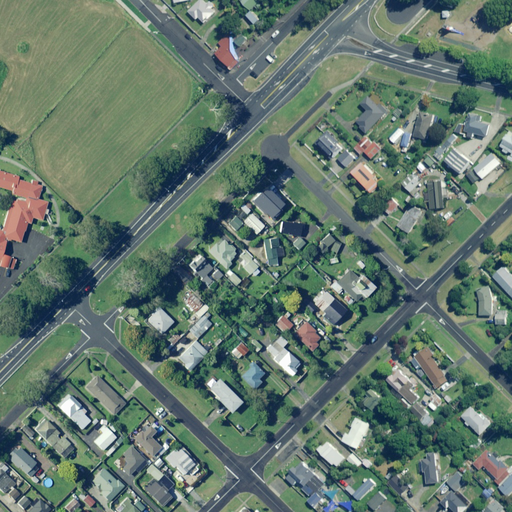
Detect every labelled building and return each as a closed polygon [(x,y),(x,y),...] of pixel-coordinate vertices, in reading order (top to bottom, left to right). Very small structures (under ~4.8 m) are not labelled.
[(208,6),(202,0),(189,12),(197,20),(199,18),(204,23),(215,13),(211,9),(214,6),(211,3),(208,6)] [(240,0),(251,11),(262,0),(240,0)] [(227,24),(219,17),(213,24),(220,31),(227,24)] [(246,40),(242,35),(235,41),(239,46),(246,40)] [(233,58),(226,36),(210,53),(224,66),(233,58)] [(387,113),(369,97),(362,104),(368,111),(357,122),(362,126),(360,127),(367,134),(387,113)] [(435,116),(421,112),(414,136),(428,141),(435,116)] [(478,115),(469,113),(465,132),(487,137),(490,125),(476,121),(478,115)] [(339,143),(328,131),(315,143),(319,147),(322,145),(333,157),(342,149),(338,144),(339,143)] [(508,154),(509,151),(511,152),(511,153),(511,156),(511,132),(510,131),(501,147),(504,149),(503,151),(508,154)] [(412,134),(406,132),(402,146),(408,148),(412,134)] [(457,138),(453,134),(448,140),(451,143),(457,138)] [(374,144),(367,136),(355,148),(362,155),(365,151),(372,159),(383,149),(376,142),(374,144)] [(449,148),(444,144),(440,149),(445,153),(449,148)] [(460,174),(470,162),(454,149),(445,161),(460,174)] [(356,159),(347,151),(339,159),(347,168),(356,159)] [(501,163),(493,153),(475,169),(483,179),(501,163)] [(432,161),(428,157),(422,163),(427,167),(432,161)] [(376,177),(362,163),(352,172),(373,193),(381,185),(375,179),(376,177)] [(0,266),(3,254),(0,253),(0,238),(16,243),(23,217),(36,220),(40,201),(31,199),(35,184),(13,178),(14,174),(0,170),(0,266)] [(479,179),(472,171),(467,176),(474,183),(479,179)] [(414,182),(408,176),(401,183),(411,193),(419,184),(415,180),(414,182)] [(444,208),(441,182),(428,183),(430,209),(444,208)] [(281,203),(268,190),(255,203),(265,212),(272,204),(276,208),(281,203)] [(415,201),(409,196),(406,200),(411,205),(415,201)] [(294,205),(286,198),(282,202),(284,204),(281,208),(287,213),(294,205)] [(399,205),(392,198),(382,208),(390,215),(399,205)] [(422,215),(410,207),(398,226),(409,233),(422,215)] [(263,226),(250,214),(243,223),(255,234),(263,226)] [(242,224),(234,217),(228,224),(235,231),(242,224)] [(280,222),(279,234),(299,236),(299,232),(301,232),(302,225),(280,222)] [(328,234),(314,246),(320,253),(334,240),(328,234)] [(236,254),(221,238),(207,252),(225,270),(231,264),(228,262),(236,254)] [(277,249),(276,238),(262,240),(266,267),(277,265),(276,258),(281,257),(280,248),(277,249)] [(298,238),(292,245),(300,253),(307,245),(298,238)] [(339,243),(334,241),(330,251),(336,253),(339,243)] [(251,258),(245,252),(239,257),(246,264),(242,268),(249,275),(257,267),(250,260),(251,258)] [(212,268),(200,257),(194,263),(192,261),(188,266),(201,279),(200,280),(206,286),(213,280),(206,274),(212,268)] [(179,267),(173,274),(185,285),(191,279),(179,267)] [(511,275),(511,276),(503,267),(493,276),(511,297),(511,275)] [(239,281),(228,270),(224,275),(234,286),(239,281)] [(221,275),(216,271),(211,276),(216,280),(221,275)] [(356,280),(347,271),(336,283),(334,282),(330,287),(338,295),(342,290),(354,302),(361,296),(363,298),(373,288),(360,276),(356,280)] [(479,315),(491,316),(493,298),(490,286),(477,289),(480,302),(479,315)] [(345,311),(323,290),(312,303),(324,314),(321,317),(331,326),(345,311)] [(206,309),(191,295),(184,303),(198,317),(206,309)] [(315,308),(306,298),(301,303),(310,313),(315,308)] [(172,322),(157,307),(150,315),(151,316),(146,322),(150,325),(160,335),(172,322)] [(506,310),(496,310),(496,325),(506,325),(506,310)] [(140,324),(128,315),(123,321),(135,330),(140,324)] [(293,327),(281,315),(273,323),(286,335),(293,327)] [(210,325),(202,317),(187,330),(196,339),(210,325)] [(313,330),(305,322),(293,335),(310,352),(316,346),(313,343),(318,338),(311,331),(313,330)] [(177,337),(172,332),(165,338),(170,344),(177,337)] [(286,343),(279,336),(266,350),(274,357),(272,360),(290,376),(295,371),(294,370),(299,364),(282,348),(286,343)] [(254,340),(247,346),(255,353),(261,347),(254,340)] [(204,351),(194,341),(177,358),(184,365),(182,366),(187,372),(202,357),(200,355),(204,351)] [(246,349),(240,343),(230,353),(237,359),(246,349)] [(421,354),(419,350),(414,353),(417,357),(411,361),(417,370),(422,366),(434,384),(432,385),(435,390),(449,381),(429,350),(421,354)] [(263,373),(253,362),(248,366),(250,368),(240,377),(252,390),(260,383),(257,379),(263,373)] [(410,381),(398,369),(387,380),(400,392),(406,386),(410,381)] [(124,404),(96,376),(84,388),(112,416),(124,404)] [(241,403),(218,380),(208,389),(218,399),(216,400),(230,414),(241,403)] [(388,402),(372,388),(367,394),(370,396),(364,403),(377,415),(388,402)] [(85,412),(68,395),(57,406),(81,430),(89,421),(82,414),(85,412)] [(443,401),(437,396),(434,399),(432,397),(430,400),(437,407),(443,401)] [(486,418),(485,419),(480,414),(479,415),(471,407),(461,417),(480,436),(492,424),(486,418)] [(371,425),(354,417),(349,426),(354,428),(350,435),(346,434),(343,442),(359,449),(371,425)] [(55,428),(45,418),(33,430),(63,459),(73,448),(53,429),(55,428)] [(24,425),(20,429),(29,438),(33,434),(24,425)] [(115,438),(103,426),(98,430),(101,433),(93,442),(101,451),(115,438)] [(154,432),(148,427),(142,434),(140,432),(132,440),(150,457),(159,447),(148,437),(154,432)] [(345,459),(328,443),(324,447),(322,446),(318,450),(333,465),(335,464),(338,466),(345,459)] [(136,473),(146,464),(130,447),(121,455),(124,458),(122,459),(127,464),(121,470),(127,476),(134,470),(136,473)] [(35,464),(18,448),(15,451),(14,449),(9,454),(11,456),(7,460),(17,468),(18,468),(29,478),(37,469),(33,466),(35,464)] [(193,464),(180,449),(176,453),(173,451),(164,459),(172,468),(173,467),(181,475),(193,464)] [(500,463),(488,451),(474,465),(480,470),(484,466),(497,479),(495,481),(499,485),(510,474),(507,471),(510,468),(502,461),(500,463)] [(440,483),(436,458),(439,458),(438,454),(436,454),(435,453),(428,454),(429,459),(418,461),(420,473),(426,472),(427,485),(440,483)] [(363,464),(354,454),(348,460),(357,469),(363,464)] [(161,462),(158,459),(153,464),(156,467),(161,462)] [(372,464),(367,460),(363,464),(368,468),(372,464)] [(308,501),(313,506),(330,489),(302,462),(286,479),(294,486),(298,481),(305,487),(307,485),(309,487),(306,490),(312,497),(308,501)] [(469,472),(463,467),(460,470),(465,476),(469,472)] [(102,469),(91,482),(94,484),(93,485),(101,492),(99,494),(109,502),(122,487),(102,469)] [(12,501),(18,494),(12,488),(15,485),(0,470),(0,491),(3,494),(4,493),(12,501)] [(160,478),(152,470),(149,474),(156,481),(160,478)] [(467,481),(459,472),(448,483),(456,492),(467,481)] [(396,483),(391,489),(402,498),(412,486),(397,474),(392,480),(396,483)] [(511,492),(511,474),(499,488),(508,497),(511,492)] [(171,496),(153,478),(143,489),(160,506),(171,496)] [(376,485),(371,479),(354,495),(360,501),(376,485)] [(354,495),(357,492),(350,486),(347,489),(353,496),(354,495)] [(492,495),(486,490),(481,495),(487,500),(492,495)] [(464,511),(469,508),(453,491),(441,503),(447,509),(450,507),(454,511),(464,511)] [(386,500),(379,493),(368,504),(375,511),(386,500)] [(28,502),(20,495),(14,502),(22,509),(28,502)] [(93,503),(87,496),(82,501),(88,508),(93,503)] [(137,501),(131,507),(128,504),(130,502),(126,498),(115,510),(116,511),(139,511),(144,507),(137,501)] [(505,509),(496,499),(482,511),(506,511),(504,509),(505,509)] [(46,511),(49,509),(39,500),(28,511),(46,511)] [(71,511),(78,506),(72,500),(63,507),(67,511),(71,511)]
